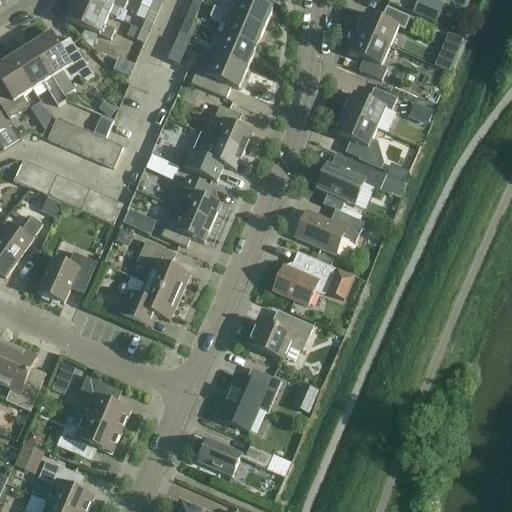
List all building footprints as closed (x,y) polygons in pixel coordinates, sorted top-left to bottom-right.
[(121,0),(75,0),(74,3),(109,18),(113,8),(124,13),(128,3),(121,0)] [(247,0),(239,0),(236,8),(223,2),(219,12),(265,32),(273,11),(247,0)] [(426,0),(421,0),(414,16),(438,27),(446,9),(426,0)] [(155,1),(150,12),(158,16),(162,5),(155,1)] [(109,18),(74,3),(65,23),(111,43),(115,33),(104,28),(109,18)] [(191,8),(185,22),(193,25),(199,12),(191,8)] [(256,52),(265,32),(219,12),(214,10),(210,19),(212,24),(220,27),(222,24),(228,27),(224,38),(256,52)] [(361,22),(355,35),(390,50),(399,30),(405,33),(410,20),(387,10),(382,22),(367,16),(364,23),(361,22)] [(153,27),(158,16),(150,12),(145,23),(153,27)] [(197,27),(193,25),(185,22),(176,42),(188,47),(197,27)] [(137,43),(144,46),(149,35),(142,32),(137,43)] [(381,69),(390,50),(355,35),(350,47),(353,49),(350,56),(364,62),(359,74),(382,84),(387,72),(381,69)] [(33,49),(53,80),(52,81),(60,93),(69,88),(70,84),(78,79),(83,86),(94,79),(73,46),(63,53),(52,36),(33,49)] [(448,36),(443,48),(458,54),(463,42),(448,36)] [(247,72),(256,52),(224,38),(215,58),(247,72)] [(33,49),(13,61),(33,93),(43,86),(58,110),(67,104),(60,93),(52,81),(53,80),(33,49)] [(181,52),(173,49),(168,63),(175,66),(181,52)] [(239,93),(247,72),(215,58),(207,78),(197,74),(191,87),(226,102),(231,90),(239,93)] [(23,99),(33,93),(13,61),(0,69),(0,84),(4,90),(0,92),(0,107),(9,122),(29,109),(23,99)] [(343,116),(377,131),(386,112),(392,114),(397,102),(374,92),(369,103),(355,97),(351,105),(348,103),(343,116)] [(413,110),(408,119),(427,127),(432,114),(414,106),(413,110)] [(219,131),(215,142),(244,155),(253,136),(237,129),(242,118),(220,109),(211,128),(219,131)] [(0,114),(0,136),(10,130),(0,114)] [(338,135),(337,138),(351,144),(346,156),(369,166),(383,172),(386,167),(379,145),(373,142),(377,131),(343,116),(337,129),(340,130),(338,135)] [(57,121),(48,143),(59,148),(68,126),(57,121)] [(21,144),(34,135),(25,122),(12,131),(21,144)] [(59,148),(70,153),(79,131),(68,126),(59,148)] [(70,153),(81,158),(90,136),(79,131),(70,153)] [(90,136),(81,158),(92,162),(101,140),(90,136)] [(7,138),(0,143),(0,157),(14,148),(7,138)] [(92,162),(103,167),(112,145),(105,142),(101,140),(92,162)] [(244,155),(215,142),(210,153),(202,149),(194,168),(216,178),(220,168),(236,175),(244,155)] [(112,145),(103,167),(114,172),(124,150),(112,145)] [(15,185),(26,190),(35,169),(24,164),(15,185)] [(328,167),(317,192),(328,197),(346,205),(354,209),(364,187),(380,194),(387,179),(383,178),(373,173),(357,166),(352,177),(328,167)] [(46,174),(35,169),(26,190),(37,194),(46,174)] [(48,199),(57,178),(46,174),(37,194),(48,199)] [(68,183),(57,178),(48,199),(59,204),(68,183)] [(387,179),(380,194),(401,203),(407,188),(387,179)] [(188,203),(183,214),(213,227),(221,208),(208,202),(213,191),(187,180),(179,199),(188,203)] [(70,209),(79,188),(68,183),(59,204),(70,209)] [(90,193),(79,188),(70,209),(81,214),(90,193)] [(90,193),(81,214),(91,218),(101,197),(90,193)] [(112,202),(101,197),(91,218),(102,223),(112,202)] [(328,197),(323,208),(335,213),(341,216),(346,205),(328,197)] [(42,215),(51,219),(56,221),(62,208),(48,201),(42,215)] [(112,202),(102,223),(114,228),(123,207),(112,202)] [(355,246),(364,226),(341,216),(335,213),(330,224),(307,214),(295,241),(335,259),(343,241),(355,246)] [(204,246),(213,227),(183,214),(178,225),(169,221),(161,240),(187,251),(191,241),(204,246)] [(8,226),(0,237),(0,277),(6,282),(44,228),(32,220),(21,235),(8,226)] [(145,286),(180,302),(190,278),(171,269),(176,258),(146,245),(136,266),(151,273),(145,286)] [(86,292),(97,266),(73,256),(69,267),(54,260),(38,296),(64,307),(73,287),(86,292)] [(322,299),(328,296),(344,303),(354,280),(298,256),(292,269),(288,271),(283,269),(272,294),(308,310),(309,308),(314,311),(320,298),(322,299)] [(180,302),(145,286),(140,299),(129,295),(119,316),(145,328),(150,316),(170,325),(180,302)] [(303,354),(314,330),(284,317),(278,332),(260,324),(249,348),(284,364),(290,349),(303,354)] [(0,378),(12,351),(0,345),(0,378)] [(36,361),(12,351),(0,378),(0,386),(11,392),(6,405),(30,415),(43,386),(28,379),(36,361)] [(69,385),(75,371),(63,367),(58,380),(69,385)] [(268,415),(282,385),(252,371),(247,383),(236,378),(217,421),(249,434),(259,411),(268,415)] [(85,420),(121,436),(131,414),(107,404),(113,391),(87,380),(79,398),(92,404),(85,420)] [(303,388),(298,399),(312,405),(317,394),(303,388)] [(65,431),(57,450),(83,461),(88,448),(112,458),(121,436),(85,420),(80,431),(75,429),(69,433),(65,431)] [(272,458),(261,453),(251,448),(245,460),(242,458),(208,442),(198,465),(232,480),(240,462),(265,474),(272,458)] [(15,469),(36,478),(45,457),(24,448),(15,469)] [(61,511),(88,511),(94,500),(70,489),(76,477),(47,464),(39,482),(55,489),(48,506),(61,511)] [(0,498),(8,480),(0,476),(0,498)]
